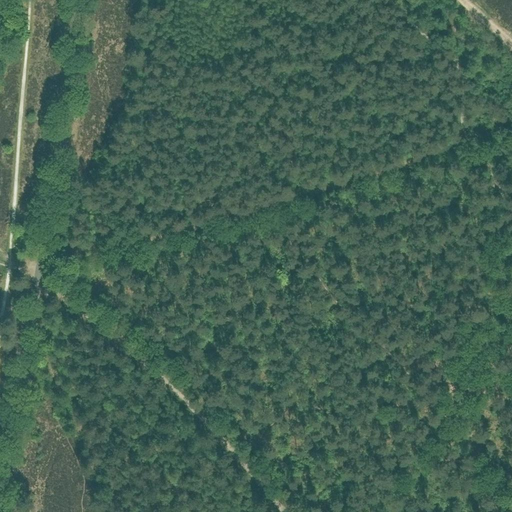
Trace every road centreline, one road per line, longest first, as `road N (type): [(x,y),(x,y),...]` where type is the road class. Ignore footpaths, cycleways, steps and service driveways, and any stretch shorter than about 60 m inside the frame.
road 1 (unclassified): [(0,495),(76,0)]
road 2 (track): [(283,511),(144,362),(37,271)]
road 3 (track): [(272,210),(306,272),(469,445)]
road 4 (track): [(272,210),(383,175),(511,120)]
road 5 (track): [(39,259),(154,242),(272,210)]
